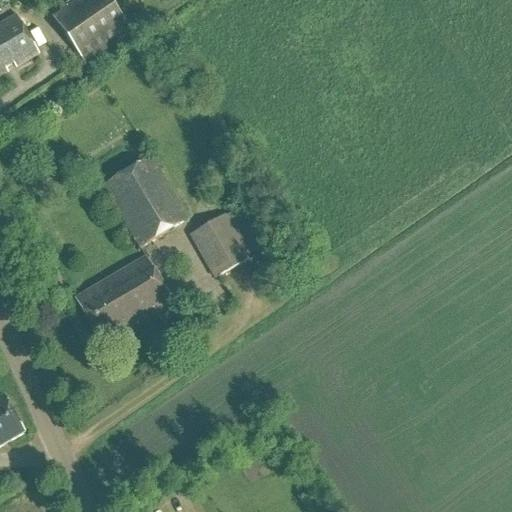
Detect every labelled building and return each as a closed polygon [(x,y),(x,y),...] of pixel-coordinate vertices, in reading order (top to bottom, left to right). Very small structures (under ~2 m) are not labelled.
[(80,0),(53,18),(85,65),(132,33),(108,0),(80,0)] [(0,78),(39,56),(16,17),(0,26),(0,78)] [(191,224),(153,160),(104,189),(142,253),(191,224)] [(226,216),(191,235),(214,278),(250,259),(226,216)] [(75,302),(96,339),(119,326),(121,330),(134,323),(135,324),(172,303),(147,260),(75,302)] [(0,452),(27,437),(5,399),(0,401),(0,452)]
